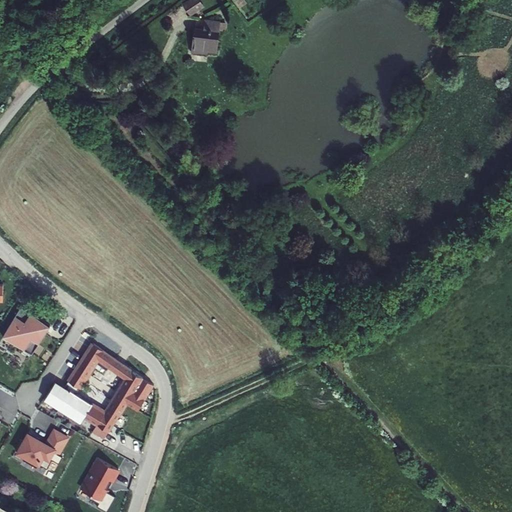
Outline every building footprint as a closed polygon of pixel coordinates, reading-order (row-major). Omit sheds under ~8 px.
[(186,0),(183,2),(191,15),(206,5),(203,0),(186,0)] [(183,26),(184,48),(206,48),(208,19),(193,18),(192,27),(183,26)] [(22,300),(4,329),(33,348),(51,318),(22,300)] [(57,379),(47,396),(76,414),(79,408),(94,418),(91,423),(106,433),(118,410),(121,411),(128,399),(138,405),(145,394),(135,388),(144,372),(93,341),(66,385),(57,379)] [(144,372),(135,388),(145,394),(155,379),(144,372)] [(69,430),(55,422),(47,437),(39,433),(40,432),(30,425),(25,434),(22,433),(16,443),(26,449),(24,452),(38,460),(40,457),(48,462),(53,453),(60,456),(64,449),(60,447),(69,430)] [(118,465),(98,453),(92,463),(93,464),(82,484),(91,490),(90,492),(98,497),(97,498),(98,498),(97,502),(107,507),(116,492),(106,486),(118,465)]
